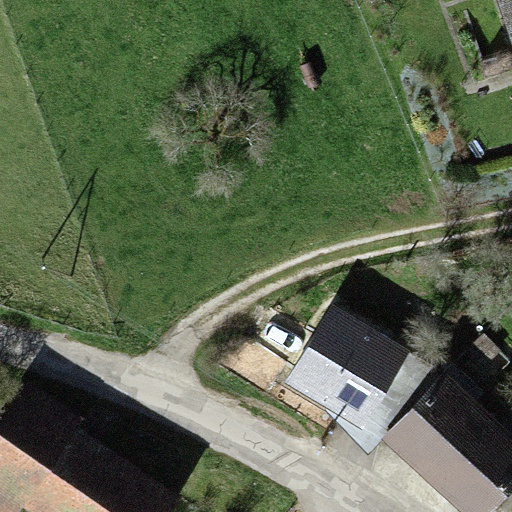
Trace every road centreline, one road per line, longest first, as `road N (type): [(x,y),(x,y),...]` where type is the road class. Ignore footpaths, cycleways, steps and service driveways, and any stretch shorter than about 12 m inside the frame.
road 1 (track): [(511,218),(298,276),(198,333),(141,393)]
road 2 (unclassified): [(350,511),(129,386),(0,334)]
